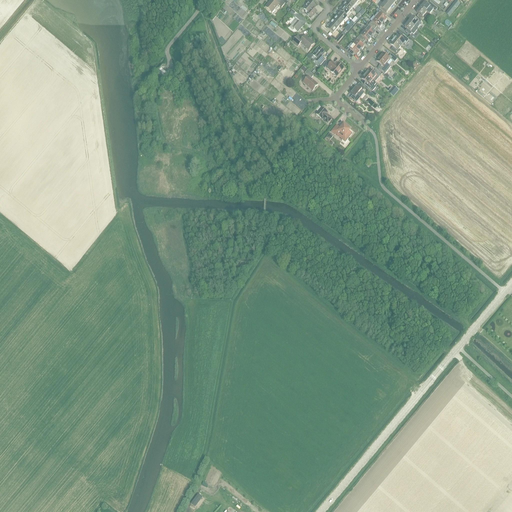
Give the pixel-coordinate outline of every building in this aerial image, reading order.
[(281,8),(285,3),(280,0),(277,0),(276,1),(274,0),(271,0),(265,8),(271,13),(278,5),(281,8)] [(352,8),(356,4),(351,0),(348,0),(346,3),(352,8)] [(390,8),(394,4),(389,0),(386,0),(384,3),(390,8)] [(311,18),(315,13),(313,11),(313,10),(316,6),(310,1),(303,9),(306,11),(305,12),(305,13),(311,18)] [(452,5),(448,10),(452,13),(460,4),(456,1),(452,5)] [(349,12),(352,8),(346,3),(343,7),(349,12)] [(386,13),(390,8),(384,3),(380,8),(386,13)] [(427,5),(425,3),(421,8),(426,13),(429,15),(433,10),(435,12),(437,9),(429,3),(427,5)] [(345,16),(346,16),(349,12),(343,7),(339,11),(340,12),(341,12),(345,16)] [(422,17),(426,13),(421,8),(420,8),(416,13),(419,15),(417,17),(421,21),(424,19),(422,17)] [(386,15),(380,10),(378,13),(379,14),(376,18),(383,24),(384,23),(387,19),(384,17),(386,15)] [(347,17),(346,16),(345,16),(341,12),(340,12),(337,16),(343,22),(347,17)] [(297,33),(303,26),(301,24),(301,23),(304,20),(298,15),(295,19),(296,20),(289,28),(293,31),(294,30),(297,33)] [(340,26),(343,22),(337,16),(334,20),(340,26)] [(420,23),(421,21),(417,17),(415,19),(412,17),(408,22),(414,27),(417,29),(421,24),(420,23)] [(382,25),(383,24),(376,18),(372,22),(371,22),(369,24),(375,29),(377,26),(379,28),(379,29),(382,25)] [(342,27),(340,26),(334,20),(330,24),(336,30),(339,27),(340,29),(342,27)] [(417,29),(414,27),(408,22),(404,27),(407,29),(405,32),(410,35),(411,33),(413,35),(417,30),(417,29)] [(375,29),(369,24),(368,23),(366,24),(368,26),(367,27),(368,27),(364,32),(371,37),(372,36),(373,36),(376,33),(375,33),(373,31),(375,29)] [(333,34),(336,30),(330,24),(326,29),(333,34)] [(370,39),(371,37),(364,32),(361,36),(360,35),(358,38),(363,42),(365,40),(368,42),(371,39),(370,39)] [(343,36),(342,34),(341,34),(337,38),(335,41),(337,43),(343,36)] [(393,40),(401,46),(403,44),(405,45),(409,40),(404,36),(402,39),(397,35),(395,38),(393,40)] [(308,50),(314,44),(305,36),(302,40),(297,36),(292,42),(297,47),(300,43),(308,50)] [(362,45),(363,42),(358,38),(356,40),(357,41),(353,45),(360,51),(361,50),(362,50),(364,47),(364,46),(364,47),(362,45)] [(391,42),(390,45),(394,48),(392,51),(397,55),(400,51),(399,49),(401,46),(393,40),(391,42)] [(359,52),(360,51),(353,45),(350,50),(349,49),(347,51),(352,56),(354,54),(356,56),(357,56),(359,52)] [(321,57),(325,53),(319,48),(312,55),(317,59),(315,61),(320,66),(321,65),(322,65),(323,64),(323,63),(325,60),(321,57)] [(379,57),(387,63),(390,59),(394,63),(397,59),(391,54),(388,57),(383,53),(379,57)] [(391,67),(387,63),(379,57),(376,61),(381,66),(378,69),(384,74),(391,67)] [(336,76),(336,77),(344,68),(338,63),(336,65),(332,62),(327,67),(326,68),(331,72),(330,72),(333,75),(335,76),(336,76)] [(314,76),(307,70),(304,74),(308,77),(303,83),(312,91),(318,85),(311,79),(314,76)] [(365,74),(373,81),(375,78),(377,79),(381,75),(376,70),(373,73),(369,70),(365,74)] [(370,83),(373,81),(365,74),(361,79),(366,82),(364,85),(369,89),(373,85),(370,83)] [(357,96),(360,99),(364,94),(362,92),(365,88),(359,84),(357,86),(356,85),(352,90),(358,94),(357,96)] [(356,104),(360,99),(357,96),(358,94),(352,90),(349,94),(350,94),(347,97),(356,104)] [(321,108),(316,114),(322,120),(323,119),(328,123),(332,119),(327,114),(328,113),(321,108)] [(336,126),(331,132),(335,135),(336,133),(337,134),(337,135),(342,140),(342,141),(345,143),(348,140),(347,139),(351,134),(348,131),(349,130),(348,129),(349,128),(343,122),(340,126),(342,127),(340,129),(336,126)] [(330,134),(324,140),(328,143),(333,137),(330,134)]
